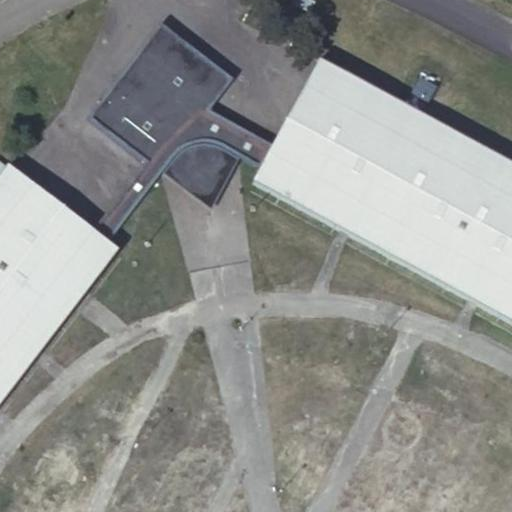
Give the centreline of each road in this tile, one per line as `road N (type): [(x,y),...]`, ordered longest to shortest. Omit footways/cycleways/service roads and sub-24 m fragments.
road 1 (unknown): [(104,203),(68,171),(64,128),(143,13),(135,0)]
road 2 (unknown): [(143,13),(260,78),(259,123)]
